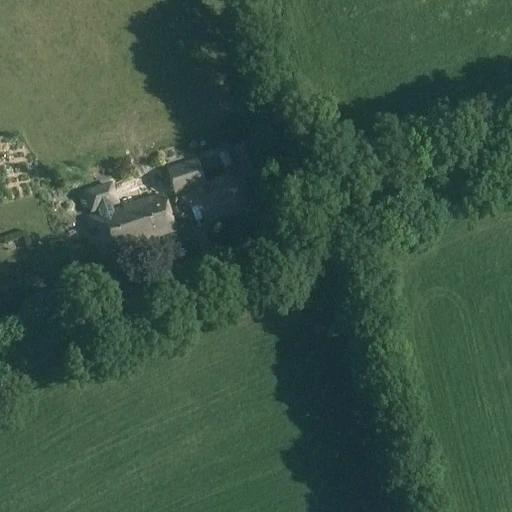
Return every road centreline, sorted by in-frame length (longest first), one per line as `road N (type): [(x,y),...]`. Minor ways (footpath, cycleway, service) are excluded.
road 1 (unclassified): [(133,303),(511,167)]
road 2 (track): [(295,247),(254,0)]
